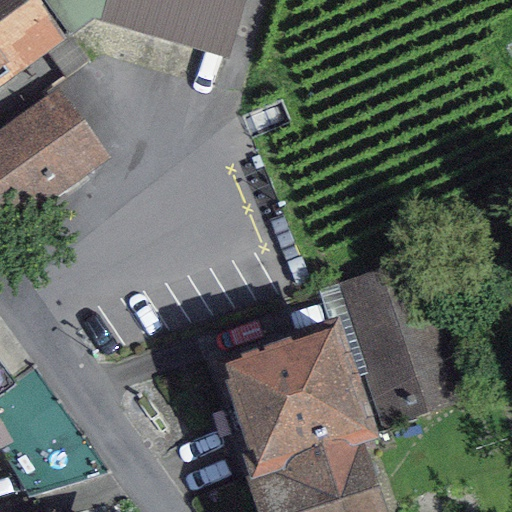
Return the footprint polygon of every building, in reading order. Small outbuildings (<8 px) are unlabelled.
[(0,0),(0,90),(69,40),(40,0),(0,0)] [(47,0),(73,35),(96,19),(232,58),(248,0),(47,0)] [(0,206),(16,228),(111,158),(60,89),(0,133),(0,206)] [(383,427),(477,396),(428,254),(335,285),(383,427)] [(389,511),(365,439),(380,434),(339,313),(211,356),(249,470),(243,472),(256,511),(389,511)] [(0,452),(15,443),(0,417),(0,394),(23,381),(0,342),(0,452)]
